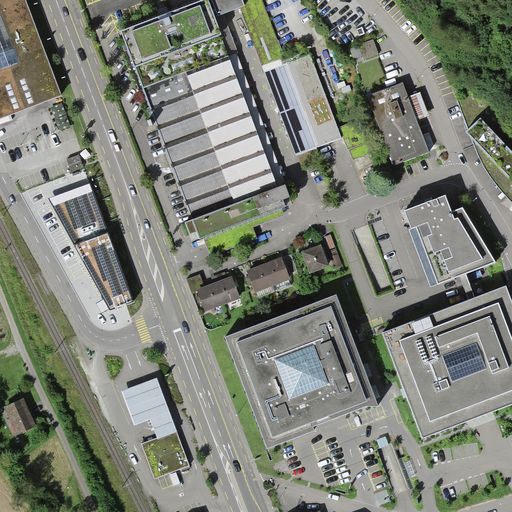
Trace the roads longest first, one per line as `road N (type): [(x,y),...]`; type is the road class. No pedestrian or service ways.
road 1 (secondary): [(247,511),(60,0)]
road 2 (residential): [(189,261),(104,15),(141,0)]
road 3 (residential): [(460,169),(211,270),(189,261)]
road 4 (unknown): [(222,0),(318,229)]
road 5 (residential): [(0,290),(98,511)]
road 6 (residential): [(359,0),(409,57),(460,169)]
